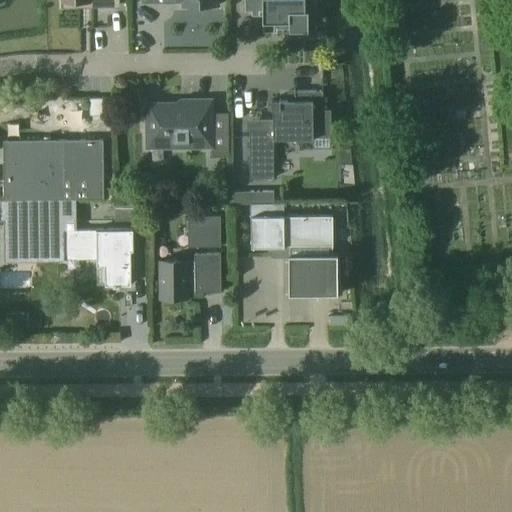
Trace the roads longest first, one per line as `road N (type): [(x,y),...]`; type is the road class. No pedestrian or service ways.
road 1 (unclassified): [(0,365),(511,360)]
road 2 (residential): [(0,68),(259,59)]
